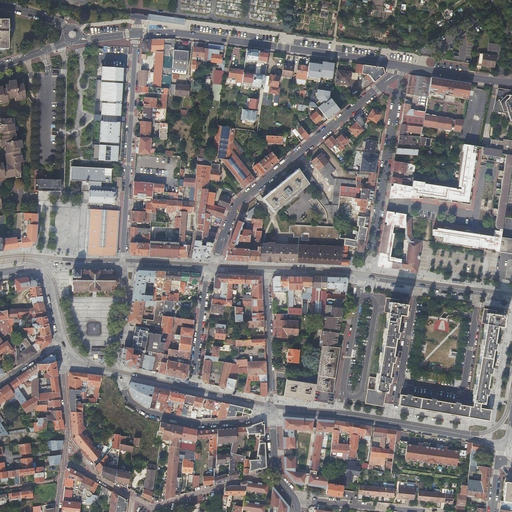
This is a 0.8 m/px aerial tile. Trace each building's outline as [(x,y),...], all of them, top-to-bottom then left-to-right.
[(148,16),(147,20),(184,25),(185,19),(148,14),(148,16)] [(9,20),(0,19),(0,49),(8,49),(9,20)] [(142,42),(142,51),(152,51),(155,52),(163,52),(164,39),(160,39),(145,40),(142,42)] [(163,52),(163,56),(170,56),(170,45),(174,45),(174,39),(170,39),(164,39),(163,52)] [(488,43),(487,53),(499,54),(500,45),(488,43)] [(162,60),(161,75),(171,75),(171,74),(172,68),(167,67),(167,61),(172,62),(173,50),(174,45),(170,45),(170,56),(163,56),(162,60)] [(207,58),(208,49),(204,48),(204,51),(202,50),(202,48),(197,48),(196,57),(203,58),(202,64),(202,65),(202,68),(206,69),(207,61),(207,58)] [(210,58),(221,60),(223,50),(212,49),(208,49),(207,58),(210,58)] [(172,68),(186,70),(188,51),(178,51),(173,50),(172,62),(172,68)] [(155,60),(162,60),(163,56),(163,52),(155,52),(155,60)] [(267,55),(255,54),(254,59),(263,60),(263,64),(261,64),(258,86),(263,87),(267,55)] [(477,67),(485,69),(486,56),(479,54),(477,67)] [(486,56),(485,69),(493,70),(494,66),(497,66),(498,58),(486,56)] [(221,79),(223,80),(225,63),(221,62),(221,60),(210,58),(207,58),(207,61),(217,62),(217,63),(220,64),(222,66),(222,72),(220,73),(220,78),(221,79)] [(154,71),(153,87),(160,88),(161,75),(162,60),(155,60),(154,71)] [(292,74),(294,62),(284,61),(282,73),(292,74)] [(307,76),(307,79),(319,80),(320,77),(332,78),(334,63),(322,61),(322,64),(309,62),(309,66),(307,76)] [(356,72),(351,72),(349,90),(355,91),(358,73),(367,74),(368,76),(369,77),(370,76),(373,79),(375,81),(384,74),(383,68),(356,64),(356,72)] [(307,76),(309,66),(298,65),(297,74),(307,76)] [(242,82),(244,70),(230,68),(228,78),(236,79),(236,81),(242,82)] [(344,84),(346,71),(338,70),(336,83),(344,84)] [(146,71),(145,87),(153,87),(154,71),(146,71)] [(123,74),(102,73),(101,80),(96,80),(95,100),(102,101),(99,145),(92,144),(91,160),(122,162),(125,123),(120,122),(120,119),(123,74)] [(425,111),(431,77),(409,74),(406,93),(419,95),(417,110),(425,111)] [(167,89),(170,89),(171,84),(171,79),(171,75),(161,75),(160,88),(167,89)] [(270,75),(268,86),(277,87),(279,76),(270,75)] [(443,79),(431,77),(428,93),(432,93),(432,92),(436,93),(444,95),(447,96),(447,95),(463,98),(463,97),(468,98),(471,84),(453,81),(453,82),(443,80),(443,79)] [(213,100),(220,101),(222,85),(223,80),(221,79),(220,85),(215,85),(213,100)] [(0,178),(3,178),(3,177),(5,177),(5,178),(16,176),(16,178),(21,177),(20,172),(21,171),(20,168),(19,167),(21,166),(20,163),(23,162),(22,155),(18,156),(18,152),(18,149),(20,148),(23,148),(22,141),(17,141),(16,140),(17,140),(17,136),(16,136),(14,124),(15,124),(15,119),(9,119),(6,119),(6,120),(4,120),(4,119),(0,119),(0,116),(0,132),(1,133),(3,133),(4,136),(4,140),(3,140),(1,140),(2,147),(6,147),(6,148),(5,148),(6,152),(7,152),(7,154),(6,154),(6,156),(5,156),(6,159),(7,159),(7,162),(6,163),(7,166),(4,166),(3,165),(0,165),(0,103),(2,104),(2,103),(3,103),(4,103),(7,103),(7,102),(9,102),(8,98),(10,98),(10,99),(14,98),(14,97),(15,97),(16,101),(19,100),(23,100),(23,98),(22,96),(26,96),(24,84),(22,84),(22,83),(19,84),(19,85),(17,85),(16,80),(9,81),(9,85),(6,86),(6,90),(3,90),(2,86),(0,86),(0,178)] [(170,95),(188,97),(189,86),(171,84),(170,89),(170,95)] [(501,154),(511,155),(511,90),(505,89),(498,88),(493,110),(495,112),(497,112),(497,113),(498,114),(501,114),(502,114),(502,113),(504,113),(507,120),(509,121),(511,120),(511,140),(508,140),(503,139),(503,140),(503,141),(499,141),(499,140),(498,138),(497,138),(495,139),(495,140),(491,139),(490,148),(502,150),(501,154)] [(330,96),(330,91),(318,89),(317,97),(319,99),(320,98),(323,103),(318,107),(328,120),(331,117),(331,115),(333,114),(333,115),(334,115),(340,109),(330,96)] [(273,94),(263,92),(261,104),(271,105),(273,94)] [(144,97),(144,107),(155,108),(156,98),(144,97)] [(244,126),(254,127),(258,102),(245,101),(242,125),(242,126),(244,126)] [(422,126),(425,111),(417,110),(410,109),(410,104),(404,104),(401,124),(422,126)] [(155,108),(144,107),(143,118),(154,118),(154,123),(160,123),(165,124),(166,108),(162,108),(155,108)] [(286,115),(287,108),(278,107),(277,113),(286,115)] [(380,114),(376,111),(373,110),(368,117),(376,122),(381,114),(380,114)] [(310,117),(315,124),(322,118),(316,111),(310,117)] [(429,114),(424,114),(422,126),(426,126),(430,126),(430,127),(433,127),(437,127),(436,128),(440,128),(443,128),(443,129),(447,130),(447,129),(457,131),(460,132),(463,120),(458,119),(458,120),(455,119),(455,120),(452,119),(449,118),(445,117),(445,118),(442,117),(442,116),(438,116),(438,117),(435,116),(436,115),(431,115),(429,115),(429,114)] [(364,120),(362,118),(349,128),(356,137),(364,130),(362,127),(367,123),(366,122),(364,120)] [(143,122),(141,122),(141,129),(139,130),(139,133),(140,133),(140,135),(149,135),(150,122),(143,122)] [(158,139),(166,139),(167,124),(165,124),(160,123),(158,139)] [(399,135),(407,136),(407,133),(421,135),(422,126),(401,124),(400,129),(399,135)] [(250,183),(255,179),(237,157),(233,152),(234,139),(235,129),(216,125),(212,157),(212,158),(219,158),(220,159),(244,188),(250,183)] [(304,139),(309,135),(302,127),(301,126),(299,127),(300,128),(297,130),(304,139)] [(341,135),(335,140),(338,143),(340,145),(343,150),(345,148),(342,146),(349,141),(345,137),(344,138),(341,135)] [(407,136),(399,135),(398,139),(398,141),(419,143),(420,137),(407,136)] [(335,140),(332,136),(328,139),(324,142),(330,149),(338,143),(335,140)] [(150,138),(139,137),(138,148),(140,148),(140,149),(145,150),(145,148),(150,148),(150,138)] [(233,152),(237,157),(244,151),(234,139),(233,152)] [(371,153),(374,154),(376,141),(369,140),(369,142),(366,141),(364,152),(371,153)] [(475,150),(475,146),(461,144),(456,184),(460,185),(460,190),(459,189),(458,189),(457,189),(456,189),(456,190),(447,189),(448,187),(442,186),(440,200),(456,203),(457,201),(460,202),(460,203),(469,205),(471,192),(468,192),(469,189),(469,186),(471,186),(477,151),(475,150)] [(511,158),(511,155),(501,154),(502,150),(490,148),(482,147),(481,155),(487,155),(487,157),(486,160),(488,161),(488,155),(511,158)] [(271,166),(278,160),(272,153),(270,154),(259,163),(265,171),(271,166)] [(341,186),(356,188),(356,182),(334,178),(331,174),(335,170),(321,153),(311,162),(331,185),(334,185),(333,195),(334,196),(333,204),(329,205),(326,199),(325,197),(308,171),(302,174),(309,184),(333,219),(337,219),(340,197),(341,186)] [(511,165),(511,163),(511,158),(488,155),(488,161),(493,161),(494,158),(494,157),(505,158),(504,164),(511,165)] [(207,192),(209,183),(209,179),(211,166),(212,158),(212,157),(207,157),(204,156),(203,162),(201,162),(200,165),(197,165),(196,179),(195,187),(193,202),(193,212),(195,212),(197,188),(202,189),(199,212),(197,224),(199,225),(197,230),(203,231),(205,203),(206,204),(207,192)] [(367,159),(366,157),(362,157),(360,172),(374,173),(376,160),(367,159)] [(374,173),(375,173),(377,159),(366,157),(367,159),(376,160),(374,173)] [(504,165),(504,164),(505,158),(494,157),(494,158),(504,159),(502,171),(503,171),(504,165)] [(218,164),(219,158),(212,158),(211,166),(209,179),(219,180),(220,170),(219,170),(220,164),(218,164)] [(260,175),(265,171),(259,163),(256,159),(254,161),(257,165),(253,168),(259,176),(260,175)] [(407,171),(414,172),(415,165),(409,164),(395,161),(393,171),(404,173),(406,166),(408,167),(407,171)] [(506,203),(511,167),(504,165),(503,171),(502,171),(498,170),(497,178),(501,179),(502,179),(500,189),(499,189),(495,188),(494,196),(498,196),(499,196),(498,202),(506,203)] [(82,181),(81,192),(84,191),(89,192),(89,203),(100,203),(103,203),(115,204),(116,191),(101,191),(101,189),(101,187),(101,182),(110,182),(111,182),(111,169),(113,169),(72,167),(72,166),(71,166),(71,180),(82,181)] [(309,184),(302,174),(299,170),(263,199),(274,212),(309,184)] [(356,188),(360,188),(361,188),(373,190),(374,183),(376,173),(375,173),(374,173),(360,172),(357,172),(357,177),(356,177),(356,182),(356,188)] [(411,186),(412,181),(413,177),(412,176),(411,178),(408,178),(408,179),(407,181),(401,180),(402,179),(392,177),(391,183),(411,186)] [(195,187),(196,179),(192,179),(185,178),(184,183),(179,182),(179,185),(195,187)] [(51,191),(60,191),(60,179),(35,179),(35,190),(38,190),(47,191),(48,191),(50,191),(51,191)] [(132,217),(131,221),(151,223),(151,221),(150,221),(150,216),(155,216),(156,213),(156,207),(166,208),(166,212),(171,213),(171,211),(177,211),(178,201),(178,193),(169,192),(168,195),(175,195),(175,201),(155,199),(155,195),(154,195),(155,193),(161,193),(161,192),(169,192),(169,185),(153,184),(153,183),(134,181),(133,191),(133,200),(143,201),(143,209),(140,209),(140,211),(132,211),(132,217)] [(428,199),(440,200),(442,186),(412,181),(411,186),(391,183),(389,198),(428,199)] [(360,193),(360,188),(356,188),(341,186),(340,197),(345,197),(345,192),(360,193)] [(372,195),(373,190),(361,188),(360,198),(371,199),(372,195)] [(215,193),(207,192),(206,204),(213,205),(215,193)] [(229,204),(230,199),(227,198),(224,197),(221,196),(218,204),(224,206),(223,208),(227,209),(229,204)] [(226,210),(227,209),(223,208),(213,205),(206,204),(205,203),(203,231),(202,242),(205,242),(207,242),(209,242),(209,236),(216,237),(217,234),(208,233),(210,215),(223,219),(224,210),(226,210)] [(502,230),(506,205),(498,204),(497,209),(496,209),(492,208),(491,216),(495,216),(496,216),(495,224),(495,226),(495,227),(496,228),(498,229),(502,230)] [(254,219),(255,207),(248,212),(246,218),(244,217),(242,221),(251,224),(252,219),(254,219)] [(117,250),(119,211),(117,211),(88,209),(87,222),(86,246),(86,254),(117,255),(117,250)] [(395,228),(396,213),(395,213),(395,215),(393,214),(393,213),(386,211),(384,227),(389,227),(389,228),(395,228)] [(2,240),(3,251),(18,248),(18,247),(22,247),(22,248),(33,246),(32,245),(35,242),(36,242),(38,214),(24,213),(23,235),(22,235),(21,236),(21,237),(21,239),(18,240),(17,240),(17,238),(5,239),(3,239),(3,240),(2,240)] [(405,228),(406,218),(406,215),(396,213),(395,228),(403,228),(405,228)] [(364,241),(369,217),(362,216),(358,216),(357,224),(357,226),(359,226),(358,231),(357,235),(356,240),(354,240),(353,240),(353,247),(356,248),(356,251),(358,251),(358,253),(360,253),(361,252),(363,252),(363,251),(363,248),(364,241)] [(241,218),(239,217),(238,220),(228,246),(226,257),(226,260),(248,261),(249,250),(249,249),(234,248),(235,245),(236,244),(237,244),(237,243),(238,242),(239,242),(239,241),(250,241),(250,240),(251,230),(241,229),(242,227),(243,227),(245,223),(240,221),(241,218)] [(411,234),(411,218),(406,218),(405,228),(405,230),(404,235),(403,238),(404,238),(402,259),(400,268),(401,268),(409,269),(409,272),(417,273),(419,257),(421,241),(413,239),(411,234)] [(249,250),(248,261),(258,262),(260,244),(262,231),(263,219),(254,219),(252,219),(251,224),(257,225),(257,231),(256,241),(255,241),(254,246),(252,250),(249,250)] [(340,237),(341,227),(334,227),(334,226),(333,225),(327,225),(327,226),(309,226),(290,225),(289,232),(293,232),(293,238),(298,238),(297,246),(296,263),(320,264),(341,265),(342,254),(343,247),(344,238),(342,238),(340,238),(340,237)] [(149,256),(150,228),(131,227),(130,249),(129,251),(129,252),(132,255),(149,256)] [(403,238),(404,235),(399,234),(400,230),(402,230),(403,228),(395,228),(389,228),(389,227),(384,227),(383,229),(383,231),(395,234),(395,235),(395,238),(401,239),(401,237),(403,238)] [(474,248),(476,234),(469,233),(468,232),(468,231),(467,230),(466,231),(465,233),(455,231),(448,230),(448,229),(447,228),(447,227),(446,227),(445,227),(445,228),(444,229),(437,229),(436,230),(432,229),(432,235),(434,236),(435,236),(435,240),(434,243),(474,248)] [(202,242),(203,231),(197,230),(194,246),(191,258),(200,259),(201,246),(202,242)] [(496,251),(499,252),(500,245),(500,242),(501,237),(502,231),(494,230),(493,237),(490,236),(489,240),(490,240),(489,243),(489,244),(489,245),(489,246),(490,247),(491,248),(494,248),(494,249),(495,249),(495,250),(495,251),(496,251)] [(382,238),(381,242),(394,243),(395,238),(395,235),(395,234),(383,231),(382,238)] [(474,248),(484,250),(484,248),(485,242),(485,241),(486,236),(476,234),(474,248)] [(183,258),(188,258),(189,249),(189,245),(184,244),(184,236),(180,235),(180,240),(179,242),(179,249),(178,256),(178,257),(183,258)] [(490,236),(486,236),(485,241),(485,242),(484,248),(491,249),(495,250),(495,249),(494,249),(494,248),(491,248),(490,247),(489,246),(489,245),(489,244),(489,243),(490,240),(489,240),(490,236)] [(377,266),(400,269),(400,268),(402,259),(404,238),(403,238),(401,237),(401,239),(395,238),(394,243),(381,242),(379,254),(379,255),(377,266)] [(511,238),(507,238),(501,237),(500,242),(500,245),(499,252),(505,253),(511,253),(511,238)] [(348,246),(353,247),(353,240),(344,238),(343,247),(342,254),(347,255),(348,247),(348,246)] [(177,256),(178,256),(179,249),(179,242),(176,242),(175,248),(173,248),(173,247),(172,247),(172,248),(169,248),(169,246),(167,246),(167,244),(167,245),(166,245),(166,242),(150,241),(149,244),(149,255),(150,255),(150,256),(158,256),(158,255),(159,255),(159,256),(161,256),(168,256),(169,256),(172,257),(175,257),(177,257),(177,256)] [(209,242),(207,242),(206,247),(204,247),(201,246),(200,259),(205,259),(208,257),(210,251),(213,243),(209,242)] [(260,244),(258,262),(269,262),(289,263),(296,263),(297,246),(260,244)] [(75,268),(73,268),(73,269),(72,269),(72,275),(72,276),(72,284),(72,285),(72,291),(73,291),(73,292),(74,292),(74,291),(79,291),(79,292),(80,292),(80,291),(84,291),(84,292),(85,292),(85,291),(90,291),(90,292),(91,292),(91,291),(98,291),(98,292),(99,292),(99,291),(104,291),(104,293),(106,293),(106,291),(111,291),(111,292),(112,292),(112,291),(117,291),(117,287),(116,286),(118,283),(119,283),(120,283),(119,282),(119,279),(120,279),(119,278),(118,278),(116,276),(117,275),(117,270),(112,270),(112,268),(111,268),(111,270),(106,270),(106,268),(104,268),(104,270),(100,270),(100,268),(98,268),(98,270),(91,270),(91,269),(90,269),(90,270),(85,270),(85,269),(84,269),(84,270),(82,270),(82,269),(81,269),(81,268),(80,268),(80,269),(75,269),(75,268)] [(132,301),(152,301),(152,295),(149,295),(144,295),(146,282),(151,283),(154,283),(155,271),(138,270),(138,271),(136,272),(135,280),(132,301)] [(164,284),(165,271),(155,271),(154,283),(156,283),(156,288),(158,288),(158,289),(159,290),(160,290),(161,290),(161,289),(161,284),(164,284)] [(164,284),(162,297),(162,301),(164,301),(173,301),(178,301),(179,292),(180,282),(181,280),(182,272),(165,271),(164,284)] [(195,285),(198,285),(199,280),(200,273),(182,272),(181,280),(191,282),(191,284),(195,285)] [(212,299),(211,304),(225,306),(225,301),(226,295),(229,275),(218,274),(215,276),(214,282),(213,288),(219,288),(219,290),(222,290),(221,294),(220,294),(220,300),(212,299)] [(244,284),(244,275),(229,275),(226,295),(228,295),(228,293),(232,294),(232,284),(244,284)] [(254,299),(263,299),(262,286),(261,276),(252,276),(244,275),(244,284),(244,287),(248,287),(248,284),(252,284),(252,291),(252,295),(243,295),(243,299),(254,299)] [(15,279),(17,292),(23,289),(30,287),(41,286),(40,280),(35,276),(15,279)] [(273,285),(273,293),(279,293),(288,293),(288,276),(275,276),(272,279),(273,285)] [(288,293),(288,314),(301,315),(301,309),(292,309),(292,303),(293,287),(296,287),(296,289),(297,296),(298,296),(298,303),(301,303),(301,301),(302,277),(288,276),(288,293)] [(304,300),(310,300),(311,299),(311,292),(310,292),(310,293),(304,293),(304,287),(307,287),(312,287),(312,277),(302,277),(301,301),(301,303),(301,309),(301,315),(305,315),(304,300)] [(311,288),(311,291),(326,291),(327,288),(327,277),(312,277),(312,287),(311,288)] [(346,277),(327,277),(327,288),(336,288),(337,289),(337,290),(336,290),(336,291),(345,291),(347,283),(348,279),(346,277)] [(41,291),(41,286),(30,287),(31,292),(29,293),(30,297),(31,297),(42,296),(41,291)] [(310,316),(324,316),(325,316),(326,308),(326,305),(326,298),(326,294),(326,291),(311,291),(311,292),(311,299),(310,300),(310,315),(310,316)] [(377,378),(376,377),(369,376),(365,403),(381,406),(384,407),(384,403),(388,383),(392,383),(393,377),(389,376),(391,361),(396,362),(397,357),(392,356),(395,337),(400,338),(401,333),(396,332),(399,314),(408,316),(409,311),(405,311),(406,305),(398,303),(399,300),(386,297),(384,312),(388,313),(377,378)] [(247,319),(247,321),(248,321),(264,321),(263,299),(254,299),(243,299),(243,306),(252,307),(252,313),(252,319),(250,319),(247,319)] [(129,314),(128,322),(155,326),(161,327),(163,315),(164,301),(162,301),(152,301),(132,301),(130,312),(129,314)] [(171,316),(173,301),(164,301),(163,315),(171,316)] [(33,313),(37,313),(45,311),(44,307),(43,302),(33,303),(34,309),(31,309),(32,313),(33,313)] [(211,304),(210,312),(223,314),(223,308),(235,309),(235,307),(231,306),(225,306),(211,304)] [(8,318),(7,310),(6,310),(1,311),(0,306),(0,359),(1,359),(0,357),(0,353),(7,349),(9,353),(13,350),(7,341),(4,343),(0,337),(0,319),(8,319),(8,318)] [(32,313),(31,309),(31,308),(27,309),(22,309),(9,310),(7,310),(8,318),(14,318),(18,318),(19,320),(25,319),(25,318),(23,318),(23,317),(24,316),(24,315),(32,313)] [(325,316),(341,317),(342,309),(326,308),(325,316)] [(489,421),(489,420),(491,410),(480,408),(481,403),(483,403),(485,394),(490,395),(491,389),(486,388),(489,373),(494,374),(495,369),(490,368),(493,349),(498,350),(499,345),(494,344),(497,326),(506,327),(507,322),(503,322),(504,316),(496,314),(497,310),(484,308),(482,323),(486,323),(472,401),(474,402),(473,407),(461,405),(461,404),(462,404),(462,403),(456,402),(456,403),(457,403),(456,404),(437,401),(437,399),(432,398),(432,400),(412,396),(412,395),(413,395),(408,393),(407,395),(401,394),(399,405),(431,411),(468,417),(472,418),(489,421)] [(274,320),(275,327),(278,328),(298,329),(298,321),(286,321),(287,314),(276,314),(276,320),(274,320)] [(173,319),(173,317),(171,316),(163,315),(161,327),(160,330),(160,332),(171,333),(173,319)] [(49,327),(47,316),(38,317),(34,318),(32,318),(25,319),(19,320),(19,324),(20,328),(39,327),(49,327)] [(322,346),(336,347),(339,330),(341,317),(325,316),(324,316),(319,346),(322,346)] [(450,321),(437,320),(436,330),(449,331),(450,321)] [(219,324),(217,324),(215,337),(224,339),(226,325),(219,324)] [(50,331),(49,327),(39,327),(40,333),(40,336),(51,335),(50,331)] [(132,344),(125,343),(124,347),(137,349),(138,346),(145,347),(144,350),(147,351),(154,352),(155,348),(163,349),(164,343),(164,342),(162,342),(162,343),(159,342),(160,336),(154,335),(154,334),(152,333),(152,334),(148,334),(149,327),(146,327),(145,328),(136,327),(134,336),(132,344)] [(190,352),(193,329),(181,327),(180,335),(175,334),(174,339),(180,340),(178,350),(190,352)] [(298,329),(278,328),(277,337),(285,337),(286,334),(297,334),(298,329)] [(36,342),(31,346),(36,353),(43,347),(50,343),(51,340),(51,338),(51,335),(40,336),(37,336),(38,337),(38,339),(37,339),(37,342),(38,341),(39,343),(36,342)] [(251,345),(265,345),(265,339),(256,339),(236,340),(236,345),(236,346),(236,359),(239,359),(239,346),(251,345)] [(19,354),(16,355),(17,365),(17,366),(30,357),(36,353),(31,346),(19,354)] [(211,360),(217,361),(219,349),(222,349),(222,347),(213,346),(212,356),(205,355),(204,360),(205,360),(211,360)] [(319,388),(319,391),(332,393),(333,387),(334,387),(334,384),(336,372),(336,369),(338,357),(339,354),(338,354),(339,347),(336,347),(322,346),(316,384),(311,383),(310,386),(319,388)] [(147,353),(147,351),(144,350),(137,349),(124,347),(124,348),(122,358),(122,360),(122,361),(124,365),(129,366),(138,368),(140,352),(147,353)] [(189,359),(190,352),(178,350),(169,349),(168,355),(165,374),(170,375),(184,378),(187,376),(188,364),(171,361),(172,356),(189,359)] [(286,361),(298,363),(299,350),(288,349),(286,361)] [(151,371),(156,352),(154,352),(147,351),(147,353),(149,353),(148,355),(145,355),(142,369),(145,370),(151,371)] [(168,355),(156,352),(151,371),(155,372),(159,358),(162,358),(161,362),(158,373),(161,373),(165,374),(168,355)] [(248,375),(266,374),(265,353),(259,353),(259,362),(247,362),(248,375)] [(52,362),(55,361),(54,356),(53,355),(51,354),(48,356),(38,363),(38,364),(43,364),(48,363),(52,362)] [(236,380),(238,373),(240,365),(241,365),(241,359),(239,359),(236,359),(236,364),(231,363),(226,388),(233,390),(235,380),(236,380)] [(247,375),(248,375),(247,362),(247,359),(241,359),(241,365),(240,365),(238,373),(247,375)] [(208,384),(211,360),(205,360),(203,372),(202,376),(202,379),(202,380),(204,383),(208,384)] [(50,377),(57,375),(57,372),(55,361),(52,362),(48,363),(43,364),(38,364),(38,369),(43,369),(46,369),(46,374),(44,373),(44,378),(50,377)] [(218,386),(226,388),(231,363),(224,362),(220,385),(219,384),(218,386)] [(17,377),(17,378),(21,383),(25,380),(31,376),(31,382),(30,382),(29,380),(26,382),(28,385),(30,385),(30,383),(38,383),(38,369),(38,364),(38,363),(33,367),(27,371),(27,370),(24,373),(17,377)] [(43,400),(45,399),(59,399),(61,399),(57,375),(50,377),(52,387),(52,392),(45,392),(44,388),(44,382),(44,378),(44,373),(43,369),(38,369),(38,383),(38,400),(43,400)] [(68,388),(68,389),(80,390),(80,391),(84,392),(86,392),(86,389),(83,388),(81,388),(76,388),(77,380),(82,380),(83,380),(88,381),(88,373),(77,372),(69,371),(69,374),(68,388)] [(102,375),(88,373),(88,381),(87,384),(95,386),(94,391),(94,398),(86,398),(84,398),(84,392),(80,391),(80,397),(80,398),(80,399),(83,399),(83,403),(96,403),(97,398),(98,398),(99,393),(98,393),(102,375)] [(253,391),(253,394),(254,394),(258,395),(264,397),(267,395),(267,394),(266,374),(248,375),(247,375),(245,386),(244,392),(249,393),(251,381),(260,380),(261,391),(253,391)] [(8,384),(15,395),(17,398),(26,412),(37,406),(37,400),(38,400),(38,383),(30,383),(30,385),(31,385),(32,399),(26,402),(21,393),(17,386),(21,383),(17,378),(12,381),(8,384)] [(249,393),(253,394),(253,391),(261,391),(260,380),(251,381),(249,393)] [(315,390),(319,391),(319,388),(310,386),(311,383),(287,380),(284,396),(284,397),(314,401),(315,390)] [(149,407),(154,387),(142,384),(131,382),(130,383),(129,384),(134,397),(141,402),(149,407)] [(1,389),(7,399),(13,395),(13,396),(15,395),(8,384),(7,384),(4,387),(1,389)] [(171,391),(154,387),(149,407),(156,409),(156,407),(155,407),(156,400),(155,400),(151,399),(152,397),(156,397),(163,399),(160,410),(166,411),(168,402),(168,400),(171,391)] [(69,399),(70,411),(77,411),(82,412),(83,412),(83,403),(80,403),(80,399),(80,398),(75,398),(75,395),(78,395),(78,397),(80,397),(80,391),(80,390),(68,389),(69,399)] [(180,393),(171,391),(168,400),(180,403),(179,407),(178,407),(176,414),(180,415),(181,414),(185,394),(180,393)] [(191,395),(185,394),(181,414),(186,415),(189,404),(193,405),(195,396),(191,395)] [(201,397),(195,396),(193,405),(200,407),(202,398),(201,397)] [(209,399),(206,399),(204,408),(205,408),(213,410),(213,408),(215,401),(209,399)] [(221,402),(215,401),(213,408),(220,410),(221,402)] [(224,403),(221,402),(220,410),(218,418),(226,417),(229,404),(224,403)] [(239,406),(229,404),(226,417),(235,417),(236,411),(243,412),(242,416),(243,416),(250,414),(251,411),(251,410),(250,409),(239,406)] [(37,406),(26,412),(29,418),(35,418),(36,418),(36,410),(45,410),(45,412),(48,412),(49,412),(51,412),(51,416),(50,416),(47,416),(44,416),(44,417),(47,417),(47,419),(53,420),(61,419),(60,416),(60,410),(53,410),(46,410),(46,405),(38,405),(37,406)] [(205,408),(202,419),(211,418),(211,416),(213,410),(205,408)] [(213,408),(213,410),(211,416),(213,416),(212,418),(218,418),(220,410),(213,408)] [(71,415),(71,423),(78,423),(79,422),(80,422),(82,421),(83,420),(80,417),(81,416),(82,415),(82,412),(77,411),(70,411),(71,415)] [(35,423),(33,423),(34,427),(35,431),(38,431),(46,430),(47,419),(47,417),(44,417),(38,418),(38,423),(35,423)] [(283,440),(284,448),(295,448),(295,436),(294,436),(294,429),(312,430),(314,419),(284,417),(284,420),(282,420),(283,426),(283,428),(288,428),(288,437),(285,437),(285,440),(283,440)] [(61,419),(53,420),(54,429),(63,428),(63,425),(62,419),(61,419)] [(313,452),(312,460),(319,461),(323,435),(321,435),(322,431),(333,432),(335,420),(317,419),(315,434),(314,434),(314,439),(315,439),(314,447),(313,446),(312,452),(313,452)] [(253,424),(246,427),(248,433),(258,432),(258,434),(264,433),(263,420),(253,424)] [(331,448),(331,453),(331,455),(348,456),(349,444),(347,444),(338,443),(339,431),(342,431),(342,434),(345,434),(345,432),(348,432),(348,434),(350,434),(351,433),(353,422),(346,421),(344,421),(344,422),(340,421),(335,420),(333,432),(331,448)] [(0,435),(8,434),(7,432),(0,422),(0,421),(0,435)] [(73,437),(73,438),(74,438),(82,431),(84,429),(87,427),(84,424),(83,425),(80,422),(79,422),(78,423),(71,423),(72,431),(73,437)] [(164,423),(160,422),(158,429),(157,430),(156,435),(162,436),(161,439),(165,440),(166,438),(168,439),(170,440),(169,446),(169,449),(167,449),(164,494),(168,497),(177,495),(177,494),(180,495),(180,489),(176,489),(177,477),(178,461),(179,460),(178,458),(180,457),(178,456),(180,446),(181,437),(183,427),(171,424),(164,423)] [(366,425),(353,422),(351,433),(350,434),(359,434),(363,434),(362,439),(364,439),(366,425)] [(197,430),(183,427),(181,437),(196,440),(197,430)] [(246,427),(237,428),(237,436),(237,441),(234,441),(233,443),(232,447),(231,448),(230,452),(236,454),(239,442),(242,436),(246,435),(245,438),(247,438),(248,438),(247,435),(248,435),(248,433),(246,427)] [(369,464),(368,468),(372,469),(374,469),(374,465),(381,465),(380,471),(384,472),(385,468),(384,465),(385,457),(387,449),(384,448),(385,439),(386,439),(386,437),(387,429),(381,428),(374,427),(373,433),(381,434),(380,447),(373,447),(374,445),(371,445),(370,455),(369,464)] [(237,428),(217,429),(217,436),(217,444),(233,443),(234,441),(237,441),(237,436),(237,428)] [(210,430),(210,438),(209,451),(205,451),(204,459),(209,459),(209,458),(216,458),(216,451),(217,444),(217,436),(217,429),(210,430)] [(387,449),(385,457),(393,458),(395,441),(397,430),(392,429),(387,429),(386,437),(390,438),(390,449),(387,449)] [(210,430),(198,430),(197,439),(204,439),(204,440),(206,440),(206,438),(210,438),(210,430)] [(88,439),(90,438),(87,433),(85,434),(82,431),(74,438),(73,438),(74,439),(80,446),(88,439)] [(113,434),(110,433),(110,436),(111,436),(110,440),(113,441),(111,448),(119,449),(120,443),(120,442),(125,443),(126,439),(131,440),(132,437),(131,437),(129,437),(120,435),(120,434),(113,434)] [(349,444),(357,444),(359,434),(350,434),(349,442),(349,444)] [(196,440),(181,437),(180,446),(185,447),(184,453),(195,454),(195,452),(196,447),(196,440)] [(99,456),(102,451),(99,449),(97,450),(94,447),(92,443),(93,442),(90,438),(88,439),(80,446),(93,461),(99,456)] [(51,450),(62,449),(62,448),(63,439),(50,440),(51,450)] [(407,444),(408,442),(408,441),(400,440),(399,448),(406,449),(405,459),(457,465),(458,456),(465,457),(466,450),(458,449),(458,450),(447,449),(447,448),(448,446),(444,445),(444,446),(442,444),(436,443),(437,444),(437,448),(429,447),(429,443),(430,443),(430,442),(424,442),(422,443),(418,442),(418,444),(418,445),(407,444)] [(478,450),(491,453),(491,449),(491,447),(476,443),(472,442),(472,448),(470,465),(476,465),(478,450)] [(20,454),(30,453),(29,443),(18,444),(20,454)] [(120,443),(119,449),(132,452),(133,446),(120,443)] [(248,473),(257,469),(257,468),(259,467),(259,468),(264,451),(264,444),(258,443),(256,458),(248,459),(250,465),(248,473)] [(185,447),(180,446),(178,456),(180,457),(183,457),(183,458),(185,458),(195,460),(195,459),(195,454),(184,453),(185,447)] [(102,466),(101,474),(114,481),(116,469),(119,449),(111,448),(106,454),(113,455),(111,468),(104,466),(102,466)] [(230,455),(229,459),(244,462),(245,459),(245,456),(236,454),(230,452),(230,455)] [(49,465),(60,464),(61,456),(61,455),(48,457),(49,465)] [(286,460),(285,460),(285,471),(294,483),(304,484),(305,475),(293,473),(293,471),(295,472),(295,468),(296,468),(295,456),(286,457),(286,460)] [(31,458),(20,459),(22,469),(32,468),(31,458)] [(98,462),(96,465),(95,466),(101,474),(102,466),(104,466),(106,460),(102,458),(101,460),(98,462)] [(244,467),(243,475),(248,473),(250,465),(248,459),(245,459),(244,462),(244,463),(244,465),(239,465),(239,466),(244,467)] [(312,460),(311,459),(310,464),(311,464),(310,473),(309,475),(308,480),(314,481),(313,485),(315,486),(326,487),(327,483),(328,476),(316,474),(316,471),(318,471),(320,461),(319,461),(312,460)] [(345,473),(359,475),(360,467),(355,466),(355,461),(347,460),(347,462),(346,469),(345,473)] [(183,461),(182,471),(184,471),(184,473),(185,473),(185,471),(192,472),(193,462),(183,461)] [(145,481),(141,496),(151,501),(156,465),(151,464),(150,464),(149,463),(145,481)] [(467,490),(487,492),(489,467),(476,465),(470,465),(469,471),(472,472),(475,472),(475,467),(479,468),(479,471),(481,473),(481,481),(468,480),(468,482),(467,490)] [(34,473),(35,482),(38,481),(44,481),(42,466),(34,468),(34,473)] [(19,480),(22,480),(22,475),(27,474),(34,473),(34,468),(32,468),(22,469),(19,470),(19,480)] [(66,468),(65,485),(73,487),(73,480),(75,480),(75,479),(81,481),(83,475),(70,468),(66,468)] [(344,481),(345,473),(346,469),(340,468),(340,471),(338,471),(337,480),(342,480),(344,481)] [(116,469),(114,481),(127,488),(130,474),(122,472),(122,470),(116,469)] [(15,484),(19,484),(19,480),(19,470),(13,470),(7,471),(8,477),(13,476),(14,476),(15,484)] [(89,478),(83,475),(81,481),(80,483),(79,487),(79,488),(78,490),(83,491),(84,488),(84,486),(89,478)] [(203,476),(204,486),(214,483),(214,476),(203,476)] [(98,484),(89,478),(84,486),(84,488),(83,491),(82,499),(86,499),(85,502),(88,502),(90,502),(92,501),(93,500),(95,499),(96,498),(96,496),(95,494),(93,494),(91,494),(91,492),(93,493),(98,484)] [(231,486),(225,488),(222,505),(226,506),(227,495),(245,495),(246,490),(247,481),(245,482),(237,484),(237,486),(231,486)] [(251,482),(247,481),(246,490),(267,494),(268,485),(263,485),(262,484),(262,483),(259,483),(257,483),(257,484),(254,483),(251,483),(251,482)] [(474,497),(486,498),(486,497),(487,492),(467,490),(468,482),(462,481),(461,493),(466,494),(474,495),(474,497)] [(326,487),(326,494),(334,495),(342,496),(343,485),(342,485),(335,484),(333,484),(327,483),(326,487)] [(101,485),(99,496),(106,497),(108,489),(101,485)] [(370,495),(371,486),(359,485),(358,494),(370,495)] [(397,498),(406,498),(407,486),(398,485),(397,498)] [(371,486),(370,495),(382,496),(382,487),(371,486)] [(407,486),(406,498),(414,499),(415,487),(407,486)] [(394,488),(382,487),(382,496),(394,497),(394,488)] [(20,491),(21,498),(31,496),(31,498),(33,498),(33,490),(27,490),(20,491)] [(72,491),(64,490),(64,494),(62,504),(62,511),(64,511),(79,511),(82,500),(72,500),(72,491)] [(287,511),(288,510),(289,506),(286,503),(277,493),(276,490),(272,511),(287,511)] [(12,502),(12,499),(17,498),(18,502),(22,501),(21,498),(20,491),(14,492),(8,493),(10,503),(12,502)] [(418,500),(429,501),(430,492),(418,491),(418,500)] [(109,511),(115,511),(118,495),(112,492),(109,511)] [(429,501),(441,502),(442,493),(430,492),(429,501)] [(442,493),(441,502),(453,503),(454,494),(442,493)] [(465,506),(466,494),(461,493),(459,493),(458,493),(457,502),(456,506),(465,507),(465,506)] [(118,495),(115,511),(122,511),(123,511),(125,511),(126,509),(124,508),(125,506),(126,507),(127,503),(124,502),(125,500),(118,495)] [(500,500),(500,509),(511,510),(511,501),(504,500),(500,500)] [(244,501),(243,507),(242,508),(242,510),(256,511),(263,511),(265,505),(259,504),(259,503),(254,502),(254,503),(248,502),(248,501),(244,501)]
